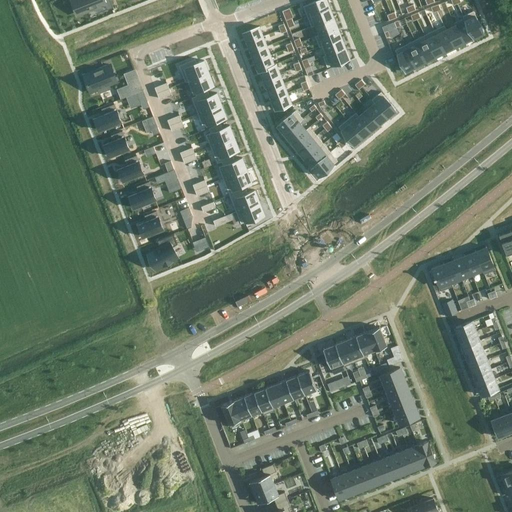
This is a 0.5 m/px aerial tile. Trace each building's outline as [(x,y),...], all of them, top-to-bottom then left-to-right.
[(77,0),(82,12),(104,4),(105,6),(104,6),(105,8),(106,8),(106,10),(113,7),(110,0),(77,0)] [(326,0),(317,0),(303,6),(307,16),(329,7),(326,0)] [(329,7),(307,16),(311,27),(316,25),(316,24),(333,18),(329,7)] [(473,11),(463,16),(464,18),(474,37),(475,37),(476,38),(483,35),(482,33),(484,32),(473,11)] [(333,18),(316,24),(316,25),(319,34),(320,35),(337,28),(333,18)] [(464,18),(454,23),(455,25),(456,25),(464,42),(474,37),(464,18)] [(444,25),(434,30),(445,52),(454,47),(446,30),(444,25)] [(446,30),(454,47),(464,42),(456,25),(455,25),(446,30)] [(259,26),(243,32),(247,42),(263,36),(259,26)] [(319,34),(315,36),(319,47),(322,46),(321,46),(341,38),(337,28),(320,35),(319,34)] [(434,30),(424,35),(435,57),(445,52),(434,30)] [(424,35),(415,40),(425,61),(435,57),(424,35)] [(263,36),(247,42),(251,52),(266,46),(263,36)] [(341,38),(321,46),(322,46),(325,55),(325,56),(345,48),(341,38)] [(415,40),(405,45),(416,66),(425,61),(415,40)] [(405,45),(395,50),(406,71),(416,66),(405,45)] [(266,46),(251,52),(255,61),(270,55),(266,46)] [(325,55),(323,56),(327,67),(349,58),(345,48),(325,56),(325,55)] [(270,55),(255,61),(259,71),(260,71),(260,70),(274,65),(274,64),(270,55)] [(195,59),(179,65),(185,82),(188,81),(188,80),(209,72),(204,60),(197,63),(195,59)] [(274,65),(260,70),(260,71),(264,80),(280,74),(276,63),(274,64),(274,65)] [(110,65),(84,75),(87,82),(86,82),(87,85),(88,84),(89,88),(96,85),(99,93),(111,88),(109,84),(117,82),(110,65)] [(134,70),(126,73),(129,80),(137,77),(134,70)] [(209,72),(188,80),(188,81),(192,93),(195,92),(196,96),(208,91),(206,87),(213,85),(213,83),(215,83),(212,77),(210,77),(209,72)] [(280,74),(264,80),(268,89),(283,83),(280,74)] [(167,82),(155,87),(157,93),(169,88),(167,82)] [(283,83),(268,89),(272,99),(287,93),(283,83)] [(169,88),(157,93),(159,98),(171,94),(169,88)] [(196,96),(191,97),(198,114),(221,105),(217,93),(209,95),(208,91),(196,96)] [(381,92),(372,99),(375,103),(375,102),(387,117),(396,110),(381,92)] [(287,93),(272,99),(275,109),(291,103),(287,93)] [(375,103),(367,109),(379,124),(387,117),(375,102),(375,103)] [(105,114),(94,118),(99,130),(121,121),(114,104),(103,108),(105,114)] [(221,105),(198,114),(203,126),(214,122),(215,125),(215,126),(220,124),(219,120),(226,117),(221,105)] [(359,116),(358,116),(370,131),(379,124),(367,109),(359,116)] [(296,110),(277,125),(284,134),(299,122),(303,119),(296,110)] [(356,112),(347,120),(362,138),(370,131),(358,116),(359,116),(356,112)] [(179,115),(167,120),(169,125),(182,120),(179,115)] [(182,120),(169,125),(172,131),(184,126),(182,120)] [(347,120),(338,127),(353,145),(362,138),(347,120)] [(299,122),(284,134),(291,142),(306,130),(299,122)] [(210,132),(206,134),(211,146),(234,137),(229,125),(222,128),(220,124),(215,126),(215,125),(209,128),(210,132)] [(306,130),(291,142),(298,151),(317,135),(309,127),(306,130)] [(114,140),(104,144),(109,156),(129,148),(122,130),(112,134),(114,140)] [(317,135),(298,151),(305,159),(323,144),(317,135)] [(234,137),(211,146),(217,163),(222,161),(233,156),(231,152),(239,149),(234,137)] [(323,144),(305,159),(312,167),(330,152),(323,144)] [(192,147),(180,152),(182,158),(194,153),(192,147)] [(313,168),(311,169),(316,176),(318,174),(319,176),(338,161),(330,152),(312,167),(313,168)] [(194,153),(182,158),(184,163),(196,158),(194,153)] [(128,165),(118,169),(123,181),(143,173),(137,155),(126,159),(128,165)] [(223,165),(219,167),(223,179),(247,170),(242,157),(235,160),(233,156),(222,161),(223,165)] [(247,170),(223,179),(230,195),(246,189),(244,185),(251,182),(251,181),(253,180),(250,174),(249,174),(247,170)] [(205,180),(193,184),(195,190),(207,185),(205,180)] [(140,191),(129,196),(134,208),(156,199),(149,181),(138,186),(140,191)] [(207,185),(195,190),(197,196),(209,191),(207,185)] [(246,189),(230,195),(236,211),(259,202),(257,197),(259,196),(257,190),(255,191),(255,190),(247,193),(246,189)] [(213,201),(201,206),(203,212),(215,207),(213,201)] [(259,202),(236,211),(241,223),(245,222),(247,226),(258,221),(257,217),(264,214),(259,202)] [(148,220),(138,224),(143,236),(163,228),(156,211),(146,215),(148,220)] [(225,215),(213,220),(213,221),(215,226),(227,221),(225,215)] [(499,234),(499,235),(507,256),(511,253),(511,235),(511,232),(500,236),(499,234)] [(160,248),(147,254),(156,269),(178,256),(172,247),(177,244),(174,235),(175,235),(174,234),(156,241),(156,242),(158,241),(160,248)] [(486,249),(476,253),(483,271),(482,271),(483,274),(495,270),(486,246),(485,246),(486,249)] [(476,253),(465,257),(472,275),(482,271),(483,271),(476,253)] [(465,257),(455,261),(462,279),(472,275),(465,257)] [(455,261),(444,265),(451,283),(462,279),(455,261)] [(433,270),(431,271),(434,279),(436,278),(441,291),(453,286),(451,283),(444,265),(434,270),(433,267),(432,267),(433,270)] [(444,307),(442,308),(445,316),(456,312),(451,300),(443,303),(444,307)] [(471,321),(456,327),(459,337),(475,331),(471,321)] [(379,326),(367,331),(374,350),(387,345),(379,326)] [(357,335),(356,335),(364,354),(374,350),(367,331),(357,335)] [(475,331),(460,337),(463,347),(479,341),(475,331)] [(356,335),(346,339),(355,362),(365,358),(366,357),(364,354),(356,335)] [(346,339),(335,343),(335,344),(343,362),(342,362),(344,366),(355,362),(346,339)] [(479,341),(463,347),(467,356),(483,350),(479,341)] [(335,344),(323,348),(330,367),(342,362),(343,362),(335,344)] [(483,350),(467,356),(471,366),(486,360),(483,350)] [(486,360),(471,366),(474,375),(490,369),(486,360)] [(385,385),(404,377),(400,367),(381,375),(385,385)] [(490,369),(474,375),(478,385),(494,379),(490,369)] [(309,370),(297,375),(304,394),(317,389),(309,370)] [(287,379),(286,379),(294,398),(304,394),(297,375),(287,379)] [(404,377),(385,385),(388,394),(408,387),(404,377)] [(286,379),(276,383),(283,402),(294,398),(286,379)] [(494,379),(478,385),(482,395),(498,389),(494,379)] [(276,383),(265,387),(265,388),(273,406),(283,402),(276,383)] [(408,387),(388,394),(392,404),(411,396),(408,387)] [(265,388),(255,392),(262,410),(262,411),(263,415),(275,410),(273,406),(265,388)] [(255,392),(244,396),(251,415),(262,411),(262,410),(255,392)] [(244,396),(234,400),(241,419),(251,415),(244,396)] [(396,413),(415,406),(411,396),(392,404),(396,413)] [(233,400),(221,405),(230,427),(243,422),(241,419),(234,400),(233,400)] [(415,406),(396,413),(400,423),(419,416),(415,406)] [(511,413),(502,416),(508,432),(511,430),(511,413)] [(502,416),(492,420),(498,436),(508,432),(502,416)] [(425,464),(435,460),(428,441),(418,445),(425,464)] [(142,444),(131,448),(138,466),(149,462),(142,444)] [(416,468),(425,464),(418,445),(408,449),(416,468)] [(131,448),(121,452),(128,470),(138,466),(131,448)] [(408,449),(399,452),(406,472),(416,468),(408,449)] [(121,452),(111,456),(118,474),(128,470),(121,452)] [(397,475),(406,472),(399,452),(389,456),(397,475)] [(111,456),(101,460),(108,478),(118,474),(111,456)] [(387,479),(397,475),(389,456),(380,460),(387,479)] [(101,460),(91,464),(98,482),(108,478),(101,460)] [(378,483),(387,479),(380,460),(370,464),(378,483)] [(91,464),(80,468),(88,486),(98,482),(91,464)] [(264,475),(249,481),(254,492),(274,484),(270,474),(276,471),(273,464),(262,468),(264,475)] [(368,487),(378,483),(370,464),(361,467),(368,487)] [(359,490),(368,487),(361,467),(351,471),(359,490)] [(511,470),(502,474),(507,485),(511,483),(511,470)] [(349,494),(359,490),(351,471),(342,475),(349,494)] [(79,474),(71,478),(79,496),(86,493),(79,474)] [(339,498),(349,494),(342,475),(332,479),(339,498)] [(71,478),(64,480),(71,499),(79,496),(71,478)] [(64,480),(57,483),(64,502),(71,499),(64,480)] [(57,483),(50,486),(57,505),(64,502),(57,483)] [(274,484),(254,492),(258,503),(273,497),(276,504),(288,499),(285,492),(278,494),(274,484)] [(50,486),(42,489),(50,508),(57,505),(50,486)] [(42,489),(35,492),(42,511),(50,508),(42,489)] [(433,498),(408,508),(410,511),(429,511),(437,509),(437,510),(437,509),(433,498)] [(279,511),(275,511),(290,511),(288,507),(290,507),(288,499),(276,504),(279,511)]
